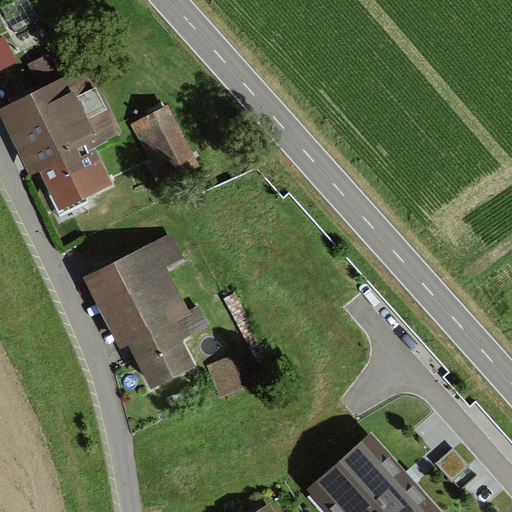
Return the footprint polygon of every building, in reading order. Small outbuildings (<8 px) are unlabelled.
[(6,37),(0,39),(0,69),(18,61),(6,37)] [(0,115),(29,176),(40,171),(59,210),(114,182),(97,147),(122,134),(89,66),(62,80),(49,53),(28,64),(39,88),(0,108),(0,115)] [(130,126),(162,186),(199,166),(167,107),(130,126)] [(119,348),(129,343),(151,386),(197,363),(186,343),(217,328),(203,301),(189,307),(168,267),(184,259),(171,234),(83,279),(119,348)] [(237,354),(208,365),(219,395),(249,383),(237,354)] [(371,434),(307,493),(324,511),(444,511),(408,473),(371,434)] [(470,468),(453,450),(438,464),(455,482),(470,468)]
